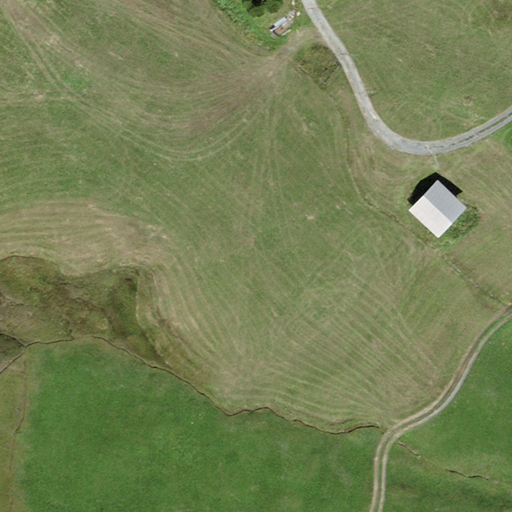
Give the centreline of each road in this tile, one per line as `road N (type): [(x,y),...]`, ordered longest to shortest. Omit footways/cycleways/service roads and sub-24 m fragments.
road 1 (track): [(309,0),(381,136),(455,149),(511,115)]
road 2 (track): [(376,511),(401,423),(437,397),(477,336),(511,309)]
